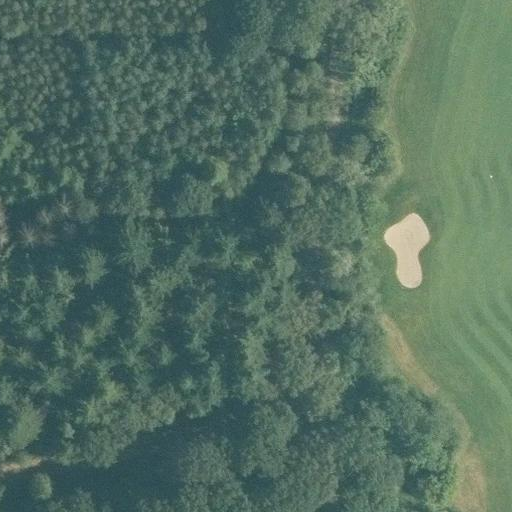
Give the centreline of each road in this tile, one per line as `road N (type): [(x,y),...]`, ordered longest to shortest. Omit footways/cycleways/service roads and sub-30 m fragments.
road 1 (unclassified): [(332,511),(308,444),(302,385),(343,0)]
road 2 (track): [(0,471),(303,407)]
